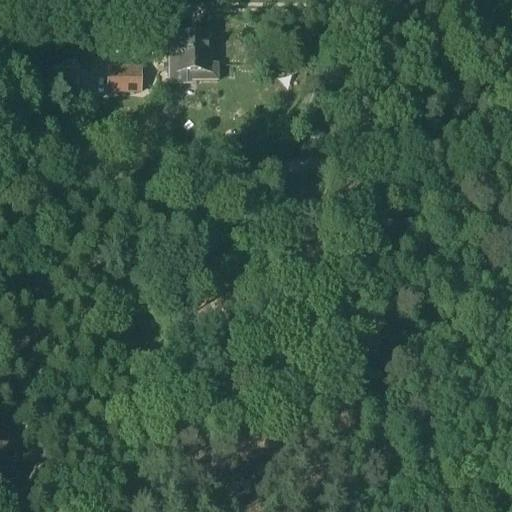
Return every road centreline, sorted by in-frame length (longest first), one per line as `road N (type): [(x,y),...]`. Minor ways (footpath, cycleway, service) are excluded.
road 1 (track): [(511,153),(382,157),(0,206)]
road 2 (track): [(218,12),(417,12),(511,67)]
